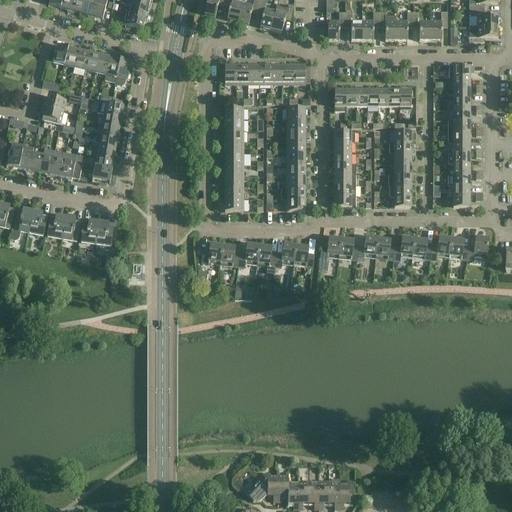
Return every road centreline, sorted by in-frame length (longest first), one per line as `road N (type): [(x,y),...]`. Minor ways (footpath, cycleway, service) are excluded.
road 1 (tertiary): [(162,511),(161,171),(174,56)]
road 2 (residential): [(320,222),(315,232),(216,232),(203,219),(205,44),(264,43),(310,54)]
road 3 (residential): [(146,50),(119,207),(0,190)]
road 4 (residential): [(492,60),(491,222),(425,222)]
road 5 (residential): [(320,222),(321,57)]
road 6 (residential): [(425,222),(425,60)]
road 7 (residential): [(51,27),(28,120),(0,112)]
